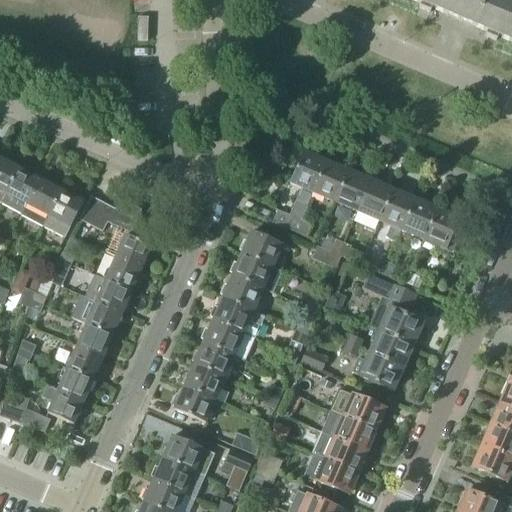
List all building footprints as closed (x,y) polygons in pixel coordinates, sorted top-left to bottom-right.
[(409,0),(423,6),(421,12),(432,17),(435,11),(460,22),(469,0),(409,0)] [(511,0),(469,0),(460,22),(487,33),(484,39),(496,44),(499,38),(511,43),(511,0)] [(137,43),(147,43),(148,18),(138,18),(137,43)] [(278,212),(272,224),(287,231),(301,237),(306,224),(301,222),(312,196),(326,163),(303,153),(289,185),(301,190),(289,218),(287,217),(288,216),(278,212)] [(0,203),(18,169),(0,160),(0,203)] [(326,163),(312,196),(335,206),(349,173),(326,163)] [(18,169),(0,203),(0,205),(22,217),(26,208),(27,208),(40,181),(18,169)] [(349,173),(335,206),(358,215),(372,183),(349,173)] [(22,217),(21,218),(41,229),(47,218),(47,219),(61,192),(40,181),(27,208),(26,208),(22,217)] [(372,183),(358,215),(380,225),(394,192),(372,183)] [(47,218),(41,229),(64,241),(70,230),(83,204),(61,192),(47,219),(47,218)] [(380,225),(390,229),(385,239),(397,244),(401,234),(402,234),(416,201),(394,192),(380,225)] [(91,228),(103,205),(91,199),(80,222),(91,228)] [(142,211),(121,201),(116,211),(136,222),(142,211)] [(416,201),(402,234),(423,243),(438,211),(416,201)] [(114,210),(103,205),(91,228),(103,233),(108,223),(114,210)] [(108,223),(130,234),(136,222),(116,211),(114,210),(108,223)] [(423,243),(437,249),(435,253),(455,261),(462,243),(452,239),(460,220),(438,211),(423,243)] [(312,227),(306,224),(301,237),(307,239),(312,227)] [(244,243),(240,252),(242,253),(241,256),(274,270),(284,247),(251,233),(246,244),(244,243)] [(118,245),(120,246),(114,259),(141,271),(151,248),(124,237),(123,239),(121,238),(118,245)] [(336,242),(331,254),(338,257),(343,245),(336,242)] [(343,245),(338,257),(345,260),(351,248),(343,245)] [(340,260),(316,250),(311,262),(336,271),(340,260)] [(235,265),(231,274),(233,275),(231,279),(264,293),(272,296),(282,274),(274,270),(241,256),(237,266),(235,265)] [(141,271),(114,259),(105,281),(132,293),(141,271)] [(53,285),(61,289),(71,267),(59,261),(47,283),(53,285)] [(374,274),(384,277),(385,274),(386,271),(389,265),(379,261),(374,274)] [(385,274),(384,277),(389,280),(394,267),(389,265),(386,271),(385,274)] [(409,275),(405,285),(418,291),(423,280),(409,275)] [(368,276),(362,291),(381,299),(368,329),(377,333),(412,348),(422,325),(407,318),(416,297),(374,279),(368,276)] [(105,281),(95,277),(85,299),(122,315),(132,293),(105,281)] [(225,287),(221,296),(223,297),(222,300),(255,315),(264,293),(231,279),(229,278),(226,285),(228,286),(227,288),(225,287)] [(31,303),(35,295),(40,283),(34,281),(28,292),(23,290),(20,298),(31,303)] [(0,290),(0,306),(3,308),(9,294),(0,290)] [(31,303),(43,308),(47,300),(35,295),(31,303)] [(20,298),(17,306),(29,311),(31,303),(20,298)] [(85,299),(95,304),(85,327),(112,339),(122,315),(85,299)] [(216,309),(211,319),(213,319),(212,323),(245,337),(255,341),(264,318),(255,315),(222,300),(217,310),(216,309)] [(303,310),(316,316),(320,307),(307,302),(303,310)] [(29,311),(40,315),(43,308),(31,303),(29,311)] [(316,316),(303,310),(294,332),(307,337),(316,316)] [(206,331),(202,341),(204,342),(202,345),(235,359),(245,363),(255,341),(245,337),(212,323),(208,332),(206,331)] [(112,339),(85,327),(75,349),(102,361),(112,339)] [(377,333),(368,355),(402,370),(412,348),(377,333)] [(347,346),(360,351),(363,343),(350,338),(347,346)] [(36,347),(22,342),(19,350),(33,356),(36,347)] [(196,354),(192,363),(194,364),(193,368),(225,382),(235,359),(202,345),(198,354),(196,354)] [(360,351),(347,346),(343,354),(356,360),(360,351)] [(289,347),(284,361),(295,366),(301,352),(289,347)] [(102,361),(75,349),(66,371),(93,383),(102,361)] [(30,363),(33,356),(19,350),(17,358),(30,363)] [(327,359),(305,351),(299,365),(321,374),(327,359)] [(357,359),(350,375),(358,377),(393,393),(402,370),(368,355),(364,362),(357,359)] [(186,377),(183,385),(185,386),(183,389),(216,403),(225,382),(193,368),(188,377),(186,377)] [(93,383),(66,371),(57,392),(84,404),(93,383)] [(300,372),(291,397),(300,401),(309,404),(315,390),(317,391),(318,387),(321,380),(300,372)] [(12,373),(5,393),(14,396),(21,376),(12,373)] [(511,385),(510,385),(501,405),(511,409),(511,385)] [(265,400),(277,405),(283,392),(271,386),(265,400)] [(42,399),(52,404),(47,414),(74,426),(84,404),(57,392),(56,392),(47,388),(42,399)] [(177,399),(173,407),(175,408),(174,411),(206,425),(216,403),(183,389),(179,399),(177,399)] [(14,396),(5,393),(0,407),(0,418),(10,422),(18,397),(14,396)] [(343,393),(334,414),(337,416),(341,418),(376,433),(385,411),(351,396),(343,393)] [(30,401),(18,397),(10,422),(21,426),(26,411),(30,401)] [(291,397),(284,414),(293,418),(300,401),(291,397)] [(277,405),(265,400),(262,407),(275,412),(277,405)] [(511,409),(501,405),(492,426),(511,434),(511,409)] [(53,423),(26,411),(21,426),(48,435),(53,423)] [(331,413),(322,434),(328,437),(329,438),(367,453),(376,433),(341,418),(337,416),(334,414),(331,413)] [(276,425),(271,438),(290,446),(296,433),(276,425)] [(511,434),(492,426),(483,447),(511,459),(511,434)] [(260,445),(236,435),(231,448),(255,458),(260,445)] [(172,437),(161,462),(194,477),(203,481),(208,469),(214,456),(205,452),(204,451),(172,437)] [(328,437),(319,458),(320,459),(357,475),(367,453),(329,438),(328,437)] [(511,459),(483,447),(473,470),(508,485),(511,475),(511,459)] [(224,464),(248,474),(253,462),(229,452),(224,464)] [(256,466),(277,475),(282,463),(261,455),(256,466)] [(313,456),(303,479),(315,484),(316,482),(348,496),(357,475),(320,459),(319,458),(313,456)] [(161,462),(152,484),(185,499),(185,497),(195,501),(203,481),(194,477),(161,462)] [(277,475),(256,466),(251,478),(272,487),(277,475)] [(152,484),(142,506),(156,511),(178,511),(185,499),(152,484)] [(458,511),(511,511),(511,501),(485,490),(482,499),(467,492),(458,511)] [(297,493),(288,511),(340,511),(305,497),(297,493)] [(236,511),(249,511),(253,503),(242,499),(236,511)] [(216,511),(231,511),(233,508),(220,503),(216,511)]
